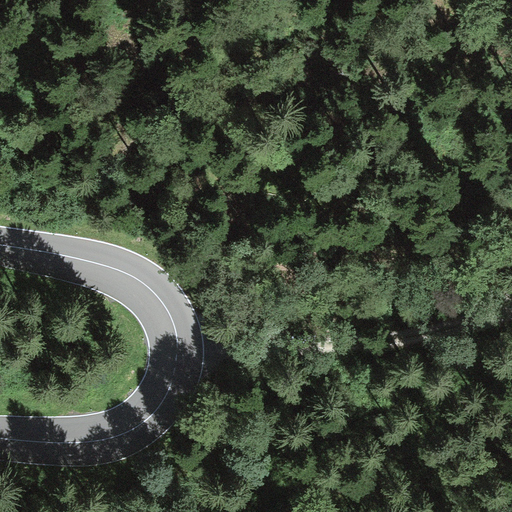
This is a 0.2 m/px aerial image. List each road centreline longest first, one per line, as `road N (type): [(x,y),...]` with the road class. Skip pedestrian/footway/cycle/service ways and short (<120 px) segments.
road 1 (secondary): [(0,439),(100,442),(136,426),(168,396),(180,352),(170,314),(147,286),(105,266),(0,246)]
road 2 (track): [(511,290),(475,322),(416,336),(180,352)]
